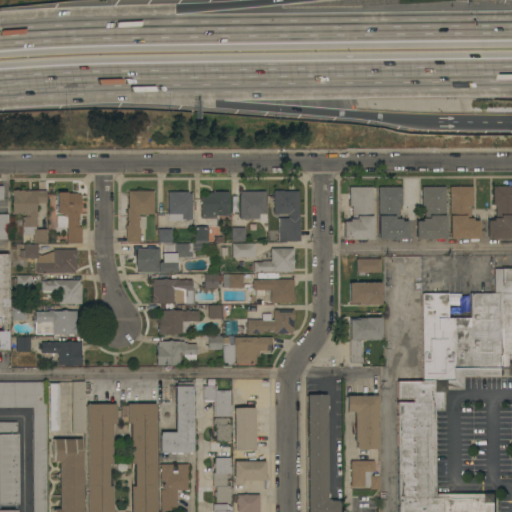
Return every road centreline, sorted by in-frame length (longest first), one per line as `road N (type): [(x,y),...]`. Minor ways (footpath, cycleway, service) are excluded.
road 1 (motorway): [(511,24),(0,30)]
road 2 (residential): [(0,165),(511,162)]
road 3 (motorway): [(106,87),(511,78)]
road 4 (residential): [(287,511),(286,375),(321,328),(321,165)]
road 5 (motorway): [(106,87),(423,122)]
road 6 (motorway): [(279,0),(77,24)]
road 7 (residential): [(118,322),(107,274),(106,166)]
